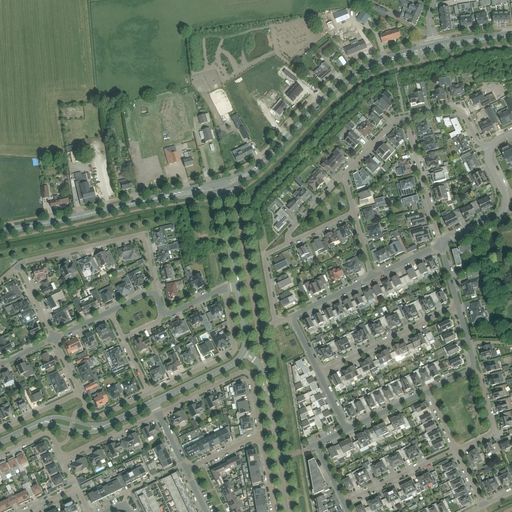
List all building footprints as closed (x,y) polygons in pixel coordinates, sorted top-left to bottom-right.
[(404,8),(406,9),(413,12),(412,14),(419,17),(424,8),(423,7),(424,3),(419,1),(417,5),(416,4),(415,6),(411,4),(410,6),(409,5),(402,2),(402,0),(401,3),(403,8),(404,8)] [(385,17),(388,11),(373,5),(371,10),(385,17)] [(440,8),(441,16),(450,15),(449,7),(440,8)] [(413,12),(406,9),(405,12),(407,13),(405,18),(404,19),(406,19),(405,21),(408,22),(408,23),(415,26),(419,17),(412,14),(413,12)] [(346,10),(334,15),(337,23),(350,18),(346,10)] [(363,11),(357,19),(364,24),(370,16),(363,11)] [(486,11),(480,13),(483,24),(489,23),(486,11)] [(480,14),(473,15),(474,21),(476,20),(478,26),(483,24),(480,13),(480,14)] [(451,22),(450,15),(441,16),(442,23),(451,22)] [(323,24),(327,30),(334,25),(331,20),(323,24)] [(451,22),(442,23),(443,31),(452,30),(451,25),(455,25),(454,22),(451,22)] [(380,36),(382,43),(401,37),(398,30),(391,32),(391,31),(385,33),(385,34),(380,36)] [(352,46),(344,49),(347,56),(367,48),(364,41),(359,43),(357,40),(350,42),(352,46)] [(328,41),(316,51),(320,56),(332,46),(328,41)] [(333,72),(325,62),(319,67),(322,70),(316,75),(322,82),(333,72)] [(415,93),(415,94),(415,96),(410,97),(411,103),(417,102),(417,104),(425,103),(423,97),(428,96),(426,88),(425,82),(421,83),(422,89),(422,92),(415,93)] [(297,84),(286,96),(293,102),(304,90),(297,84)] [(466,94),(464,86),(463,84),(451,87),(453,97),(460,95),(461,96),(464,95),(466,94)] [(438,99),(438,100),(438,101),(445,100),(443,89),(436,90),(436,93),(432,94),(433,100),(438,99)] [(378,100),(375,103),(377,105),(383,111),(385,109),(385,110),(387,111),(387,110),(393,105),(391,103),(393,101),(392,100),(392,99),(390,98),(392,96),(386,91),(383,94),(385,96),(384,97),(380,102),(378,100)] [(472,99),(471,100),(472,104),(473,103),(474,105),(481,102),(482,103),(481,104),(483,107),(490,104),(490,103),(491,103),(496,100),(493,94),(486,97),(484,98),(481,92),(471,97),(472,99)] [(238,99),(233,102),(238,112),(243,110),(238,99)] [(281,101),(273,110),(279,116),(287,107),(281,101)] [(383,119),(380,116),(383,114),(383,113),(376,107),(371,111),(373,113),(370,117),(378,125),(383,119)] [(491,108),(486,110),(491,120),(493,125),(498,122),(495,118),(491,108)] [(508,123),(507,122),(511,120),(511,116),(509,111),(499,116),(503,126),(508,123)] [(201,124),(204,123),(210,121),(208,114),(199,116),(201,124)] [(239,117),(232,120),(237,129),(239,128),(243,136),(244,139),(249,137),(249,136),(244,126),(239,117)] [(371,125),(371,124),(363,117),(360,120),(364,124),(361,127),(361,126),(360,126),(357,128),(358,129),(358,130),(365,137),(374,128),(371,125)] [(450,117),(443,119),(444,120),(444,122),(445,122),(446,125),(452,124),(456,131),(449,134),(450,135),(451,138),(451,139),(461,134),(460,131),(462,130),(456,119),(455,120),(454,118),(450,118),(450,117)] [(257,137),(270,130),(267,124),(266,124),(267,124),(262,127),(260,124),(254,127),(250,119),(245,122),(244,121),(244,122),(250,132),(253,130),(257,137)] [(490,120),(480,124),(484,133),(494,129),(490,120)] [(429,130),(427,123),(422,124),(421,123),(418,124),(418,125),(417,125),(418,129),(419,129),(420,132),(419,132),(420,136),(423,135),(424,138),(431,136),(434,135),(433,129),(429,130)] [(212,128),(206,129),(202,130),(203,131),(199,132),(201,139),(205,138),(206,142),(215,139),(212,128)] [(405,140),(403,130),(402,129),(402,130),(401,130),(400,130),(398,132),(397,131),(394,133),(393,133),(390,136),(391,137),(389,139),(391,142),(397,148),(400,145),(398,143),(401,139),(404,141),(405,140)] [(352,131),(348,135),(348,136),(349,137),(348,138),(345,141),(348,144),(348,145),(348,146),(349,147),(350,147),(351,147),(354,149),(359,143),(358,142),(360,139),(359,137),(352,131)] [(470,149),(465,138),(463,138),(461,135),(455,138),(456,142),(458,145),(457,145),(457,146),(458,150),(459,150),(460,150),(461,153),(470,149)] [(424,138),(425,143),(422,144),(423,147),(422,147),(423,151),(424,151),(424,152),(428,151),(428,152),(431,151),(431,150),(436,149),(434,140),(433,141),(431,136),(424,138)] [(241,151),(234,155),(235,157),(237,161),(252,154),(250,149),(249,147),(247,144),(240,148),(241,151)] [(375,152),(376,152),(376,153),(384,160),(386,158),(385,156),(387,153),(390,156),(395,150),(389,144),(386,147),(384,144),(379,149),(379,148),(375,152)] [(77,152),(76,152),(75,145),(66,147),(67,154),(71,153),(73,163),(79,162),(77,152)] [(164,149),(167,160),(168,165),(179,162),(175,146),(164,149)] [(509,164),(511,162),(511,161),(511,160),(511,147),(511,148),(510,146),(509,146),(508,146),(509,147),(508,147),(507,147),(506,148),(506,147),(501,149),(501,150),(505,160),(506,159),(509,164)] [(344,153),(339,148),(333,154),(335,156),(332,159),(340,166),(343,163),(345,162),(345,161),(345,160),(341,156),(344,153)] [(189,159),(185,160),(183,161),(185,168),(193,165),(192,159),(193,158),(191,151),(186,152),(187,156),(188,156),(189,159)] [(429,159),(426,160),(429,168),(432,167),(433,167),(434,167),(435,166),(439,165),(438,161),(439,161),(439,160),(439,158),(438,157),(437,158),(435,152),(428,154),(429,159)] [(476,161),(475,159),(476,158),(475,158),(474,155),(472,156),(470,152),(461,156),(465,164),(467,163),(470,171),(479,167),(477,161),(476,161)] [(371,159),(369,161),(368,161),(364,164),(366,166),(365,166),(366,167),(367,167),(367,168),(373,174),(377,170),(375,168),(377,166),(378,166),(381,163),(375,157),(372,160),(371,159)] [(146,164),(143,165),(144,170),(143,170),(145,176),(159,172),(158,166),(157,167),(155,161),(152,162),(151,159),(145,161),(146,164)] [(340,166),(332,159),(329,162),(327,160),(321,166),(327,172),(330,168),(334,172),(335,171),(335,172),(337,170),(337,169),(340,166)] [(403,176),(411,173),(410,169),(409,167),(409,166),(408,162),(406,162),(405,159),(400,161),(400,164),(401,168),(397,169),(397,170),(398,176),(399,176),(403,175),(403,176)] [(448,173),(447,166),(432,170),(432,171),(434,174),(431,175),(432,175),(434,183),(446,180),(444,174),(448,173)] [(310,181),(307,184),(314,191),(317,188),(318,189),(319,187),(319,188),(320,188),(321,188),(321,187),(322,187),(322,186),(322,185),(321,185),(324,182),(321,180),(325,175),(319,169),(313,175),(314,176),(314,178),(311,181),(310,181)] [(366,186),(363,182),(367,178),(367,179),(370,176),(363,169),(360,172),(361,173),(359,176),(358,173),(353,176),(355,180),(354,181),(355,182),(357,189),(366,186)] [(471,174),(469,175),(470,178),(471,180),(474,179),(475,182),(484,177),(482,172),(479,173),(478,171),(471,174)] [(487,183),(484,177),(475,182),(477,185),(475,186),(477,191),(479,190),(485,187),(484,184),(487,183)] [(304,185),(296,178),(293,181),(301,188),(304,185)] [(79,182),(75,183),(79,200),(80,205),(85,204),(96,202),(94,197),(90,179),(84,181),(79,182)] [(409,180),(409,181),(400,183),(402,189),(402,190),(399,191),(400,197),(406,195),(408,194),(408,195),(414,193),(413,190),(412,190),(411,188),(415,187),(414,182),(414,179),(409,180)] [(126,180),(118,182),(117,182),(118,187),(121,186),(122,190),(130,188),(129,181),(127,182),(126,180)] [(435,190),(436,195),(446,193),(445,190),(447,189),(446,183),(437,186),(438,189),(435,190)] [(303,200),(304,202),(305,202),(306,202),(308,200),(311,196),(305,191),(304,190),(300,194),(298,192),(297,191),(293,195),(298,199),(301,202),(303,200)] [(368,199),(370,198),(372,198),(370,191),(366,192),(366,191),(361,192),(361,194),(358,194),(359,195),(359,194),(360,197),(359,197),(359,196),(360,200),(361,205),(369,202),(368,199)] [(442,203),(449,201),(446,193),(436,195),(438,201),(441,200),(442,203)] [(50,207),(53,207),(60,205),(69,203),(67,198),(67,196),(58,197),(57,195),(53,196),(54,201),(49,202),(50,207)] [(418,202),(417,196),(401,200),(402,206),(411,204),(412,208),(413,211),(418,209),(416,202),(418,202)] [(496,202),(493,196),(488,198),(488,196),(485,197),(486,199),(483,200),(488,209),(493,207),(492,204),(496,202)] [(274,202),(277,204),(281,209),(284,205),(280,201),(277,198),(274,202)] [(298,199),(295,201),(294,200),(292,203),(291,202),(286,207),(294,215),(299,209),(298,208),(300,206),(299,205),(301,202),(298,199)] [(480,199),(474,202),(477,210),(481,208),(482,212),(488,209),(483,200),(481,201),(480,199)] [(469,207),(466,208),(471,218),(476,215),(474,211),(477,210),(474,202),(468,205),(469,207)] [(367,221),(375,219),(379,218),(377,212),(373,213),(372,210),(376,209),(376,208),(379,207),(378,204),(367,207),(368,210),(364,211),(365,215),(366,217),(365,217),(366,218),(367,221)] [(465,220),(471,218),(466,208),(458,212),(460,218),(463,217),(465,220)] [(275,227),(278,230),(278,231),(285,224),(283,223),(290,216),(281,209),(276,214),(279,217),(276,220),(279,223),(274,227),(275,227)] [(452,215),(449,217),(453,226),(459,223),(457,220),(460,218),(458,212),(457,210),(451,213),(452,215)] [(423,215),(419,216),(418,213),(407,216),(408,222),(412,221),(414,226),(425,223),(423,215)] [(448,228),(453,226),(449,217),(446,218),(445,216),(440,219),(442,227),(446,225),(448,228)] [(370,227),(367,227),(368,231),(369,230),(370,234),(371,238),(381,235),(380,232),(379,232),(378,229),(379,229),(378,224),(373,225),(374,226),(370,227)] [(342,235),(339,237),(343,245),(346,243),(346,242),(348,241),(346,238),(351,235),(349,231),(350,231),(350,230),(349,226),(347,227),(347,226),(339,229),(342,235)] [(428,231),(423,233),(423,230),(423,229),(412,232),(414,238),(417,238),(418,243),(430,239),(428,231)] [(152,232),(153,237),(154,243),(156,243),(157,247),(164,245),(162,235),(163,235),(164,234),(164,233),(164,232),(163,232),(162,231),(161,231),(161,230),(152,232)] [(336,233),(333,234),(332,233),(325,236),(331,249),(335,247),(333,243),(336,242),(339,240),(336,233)] [(393,244),(390,245),(394,254),(395,256),(404,252),(402,247),(401,247),(400,246),(401,245),(399,241),(397,237),(395,238),(391,240),(393,244)] [(324,248),(320,239),(314,241),(315,242),(311,244),(315,253),(320,250),(322,253),(329,250),(327,246),(324,248)] [(159,258),(160,262),(162,262),(162,263),(165,262),(165,261),(167,261),(168,261),(170,260),(168,251),(179,249),(178,242),(173,243),(174,244),(158,248),(159,252),(158,253),(158,257),(159,257),(159,258)] [(475,251),(473,244),(458,248),(459,251),(458,251),(459,255),(475,251)] [(131,247),(122,249),(118,250),(120,258),(129,256),(130,260),(139,258),(136,245),(130,246),(131,247)] [(308,259),(314,256),(309,246),(309,247),(306,248),(305,246),(304,247),(304,246),(302,247),(301,246),(302,248),(298,250),(301,257),(306,255),(308,260),(308,259)] [(376,249),(371,251),(374,263),(378,261),(380,263),(383,261),(384,262),(386,261),(386,260),(390,258),(386,249),(378,253),(376,249)] [(457,250),(452,251),(457,267),(462,265),(459,255),(458,251),(457,250)] [(104,252),(101,254),(95,256),(100,267),(105,264),(107,265),(108,268),(110,267),(111,267),(111,266),(115,264),(110,253),(106,255),(104,252)] [(281,269),(285,267),(289,265),(287,261),(286,261),(283,256),(280,258),(274,261),(276,266),(274,267),(277,272),(282,270),(281,269)] [(348,276),(354,273),(355,274),(361,271),(357,264),(360,262),(359,256),(352,260),(353,262),(345,267),(346,269),(345,270),(348,276)] [(88,257),(82,260),(77,262),(82,273),(90,269),(92,275),(99,272),(92,257),(88,259),(88,257)] [(430,267),(426,269),(428,273),(429,276),(435,273),(434,270),(438,268),(437,266),(436,262),(435,262),(433,259),(431,260),(431,259),(427,261),(430,267)] [(67,262),(63,263),(63,264),(59,266),(60,269),(61,269),(63,274),(62,274),(65,278),(66,279),(67,280),(68,279),(69,278),(69,276),(73,274),(72,273),(77,271),(73,263),(68,265),(67,262)] [(420,270),(415,272),(414,272),(417,278),(418,281),(425,277),(424,275),(428,273),(426,269),(423,263),(419,265),(420,265),(418,266),(420,270)] [(164,270),(161,271),(162,275),(162,274),(163,277),(162,277),(163,281),(172,279),(172,278),(173,278),(173,277),(173,275),(172,274),(171,270),(170,265),(163,266),(164,270)] [(46,271),(46,270),(45,266),(43,267),(41,267),(40,267),(39,267),(38,267),(38,268),(33,269),(35,278),(37,277),(39,282),(46,278),(44,275),(44,272),(46,271)] [(328,273),(333,283),(340,279),(339,276),(340,275),(343,274),(341,268),(336,270),(336,269),(335,269),(334,268),(333,267),(331,267),(329,268),(328,269),(328,271),(329,272),(328,273)] [(417,278),(414,272),(415,272),(412,268),(409,270),(407,271),(409,275),(404,277),(408,286),(414,283),(413,280),(417,278)] [(138,287),(140,286),(145,284),(144,282),(145,282),(144,280),(144,279),(141,274),(136,276),(134,272),(128,275),(128,276),(127,276),(131,286),(133,286),(133,287),(138,285),(138,287)] [(198,289),(206,285),(202,277),(200,273),(196,275),(196,276),(193,277),(193,278),(188,280),(192,288),(195,287),(195,286),(197,285),(198,289)] [(285,287),(288,285),(292,283),(290,279),(289,279),(286,274),(277,279),(279,284),(277,285),(280,290),(285,288),(285,287)] [(392,279),(394,284),(396,288),(398,291),(399,292),(402,289),(402,288),(408,286),(404,277),(399,280),(397,275),(393,277),(393,278),(392,279)] [(317,279),(314,280),(315,283),(316,286),(320,292),(321,292),(322,292),(323,291),(325,290),(323,286),(326,284),(327,284),(326,282),(323,276),(320,277),(319,278),(317,279)] [(126,278),(122,280),(123,282),(122,282),(122,283),(122,285),(120,286),(119,286),(117,286),(116,288),(117,290),(119,290),(119,291),(120,294),(121,295),(122,295),(123,296),(125,295),(125,294),(129,292),(126,285),(129,284),(126,278)] [(466,296),(471,295),(471,297),(472,297),(472,298),(477,297),(475,292),(474,292),(473,288),(480,286),(478,278),(467,281),(467,283),(462,284),(463,287),(463,290),(464,290),(466,296)] [(49,284),(47,279),(41,282),(43,287),(41,288),(44,295),(53,290),(50,284),(49,284)] [(308,283),(305,285),(307,290),(308,291),(308,292),(309,293),(309,292),(312,291),(314,295),(316,294),(317,294),(319,294),(319,293),(320,292),(316,286),(315,283),(314,280),(310,282),(308,283)] [(392,293),(393,294),(398,291),(396,288),(394,284),(391,285),(388,280),(387,281),(382,282),(384,287),(387,292),(389,295),(392,293)] [(6,285),(10,294),(3,298),(6,305),(22,297),(15,281),(6,285)] [(175,283),(166,285),(167,289),(168,293),(167,294),(167,295),(167,296),(167,298),(168,299),(168,300),(176,298),(178,298),(176,291),(183,287),(182,282),(175,283)] [(387,292),(384,287),(380,289),(378,284),(374,287),(373,288),(375,293),(377,297),(379,300),(378,298),(381,296),(383,298),(389,295),(387,292)] [(104,293),(101,295),(105,303),(112,300),(109,294),(113,292),(111,286),(103,290),(104,293)] [(363,291),(365,296),(368,301),(369,304),(370,304),(373,303),(379,300),(377,297),(375,293),(372,295),(370,291),(369,289),(368,290),(367,290),(363,291)] [(91,300),(87,302),(91,311),(96,309),(96,308),(98,306),(98,305),(102,303),(96,290),(90,293),(93,299),(91,300)] [(438,291),(433,293),(436,300),(439,299),(441,305),(444,304),(447,303),(446,302),(447,302),(446,300),(447,299),(445,294),(444,295),(443,292),(439,294),(438,291)] [(47,300),(46,301),(48,304),(49,304),(50,307),(52,310),(53,310),(54,311),(59,308),(58,304),(56,301),(61,299),(60,297),(63,295),(61,292),(50,297),(51,298),(46,300),(47,300)] [(290,292),(283,295),(280,297),(282,302),(281,303),(283,308),(288,305),(295,301),(293,297),(292,297),(290,292)] [(365,296),(361,298),(359,293),(355,296),(354,297),(355,301),(358,306),(359,309),(360,309),(358,306),(362,304),(364,307),(369,304),(368,301),(365,296)] [(429,299),(426,301),(430,310),(431,311),(432,310),(434,309),(436,308),(435,308),(436,307),(434,303),(433,302),(436,300),(433,293),(428,296),(429,299)] [(91,311),(87,302),(84,304),(83,303),(81,304),(78,298),(73,301),(79,314),(83,312),(84,313),(87,312),(87,313),(91,311)] [(358,306),(355,301),(351,303),(349,298),(345,301),(343,302),(346,307),(348,311),(350,314),(348,311),(352,309),(354,312),(359,309),(358,306)] [(417,301),(416,302),(419,309),(422,307),(423,309),(425,313),(427,313),(430,311),(430,310),(426,301),(422,302),(421,300),(421,299),(417,301)] [(21,314),(30,309),(27,303),(25,304),(23,300),(13,305),(16,312),(19,310),(21,314)] [(216,305),(210,307),(208,308),(211,312),(207,314),(210,321),(215,319),(214,316),(216,315),(216,314),(222,311),(219,306),(220,305),(218,302),(215,304),(216,305)] [(416,310),(419,309),(416,302),(411,304),(407,305),(409,309),(413,318),(414,318),(415,318),(418,317),(417,316),(419,315),(416,310)] [(479,302),(472,305),(473,309),(470,309),(471,312),(470,312),(471,314),(470,314),(471,318),(472,318),(472,320),(471,320),(472,320),(473,324),(474,323),(474,325),(481,323),(480,322),(481,322),(481,321),(487,320),(486,318),(485,319),(483,312),(484,312),(484,311),(482,311),(479,302)] [(348,311),(346,307),(343,309),(340,303),(339,304),(338,304),(334,305),(336,310),(339,315),(340,318),(339,315),(342,314),(344,317),(350,314),(348,311)] [(63,324),(67,322),(69,321),(67,316),(65,312),(69,310),(67,306),(60,309),(55,312),(54,312),(56,315),(53,317),(56,321),(55,322),(55,323),(56,324),(57,324),(58,325),(62,323),(63,324)] [(413,319),(413,318),(409,309),(405,311),(403,306),(402,306),(398,308),(399,310),(402,317),(405,315),(408,321),(410,320),(410,321),(413,319)] [(324,311),(326,315),(329,320),(330,323),(329,320),(333,318),(334,321),(340,318),(339,315),(336,310),(332,312),(330,307),(326,310),(324,311)] [(22,325),(29,322),(33,320),(31,317),(33,316),(30,309),(21,314),(23,317),(19,318),(22,325)] [(399,318),(402,317),(399,310),(394,312),(395,315),(392,317),(396,326),(397,326),(398,326),(398,327),(401,325),(400,324),(402,324),(399,318)] [(203,325),(208,322),(205,315),(201,317),(199,312),(196,314),(195,313),(195,314),(194,314),(193,314),(193,315),(188,318),(192,325),(199,322),(199,323),(201,322),(203,325)] [(324,326),(330,323),(329,320),(326,315),(322,317),(320,312),(316,315),(314,316),(316,320),(319,325),(320,328),(324,326)] [(387,316),(382,318),(385,325),(388,324),(391,329),(392,330),(396,327),(396,326),(392,317),(388,319),(387,316)] [(313,328),(314,331),(320,328),(319,325),(316,320),(311,322),(309,317),(306,320),(304,321),(306,325),(305,325),(307,329),(308,328),(308,330),(313,328)] [(377,320),(374,322),(375,325),(380,334),(381,334),(381,335),(384,333),(383,332),(385,332),(383,328),(383,326),(385,325),(382,318),(377,320)] [(443,323),(437,326),(439,329),(441,328),(443,331),(454,326),(453,325),(454,325),(452,320),(451,321),(451,320),(447,322),(446,321),(444,322),(445,323),(443,323)] [(174,335),(174,334),(181,331),(182,334),(189,330),(185,322),(182,324),(181,321),(178,323),(178,321),(172,324),(173,325),(170,326),(171,329),(171,330),(172,332),(173,332),(174,335)] [(31,337),(32,337),(33,338),(34,337),(35,336),(35,335),(34,334),(40,331),(37,324),(35,325),(34,322),(26,326),(31,337)] [(96,329),(100,337),(102,341),(110,337),(111,340),(116,338),(112,331),(110,332),(106,324),(103,326),(102,325),(99,327),(99,328),(96,329)] [(358,333),(363,343),(363,342),(364,343),(367,342),(366,341),(368,340),(366,334),(369,333),(365,326),(364,324),(359,326),(362,332),(358,333)] [(370,324),(365,326),(369,333),(371,332),(374,337),(375,337),(375,338),(380,336),(379,335),(380,334),(375,325),(372,327),(370,324)] [(163,328),(160,329),(152,333),(154,336),(151,337),(154,343),(167,337),(163,328)] [(215,330),(212,331),(211,329),(207,331),(215,347),(216,346),(217,348),(220,347),(221,348),(222,348),(224,347),(225,346),(224,345),(228,343),(226,340),(227,340),(226,339),(224,334),(223,335),(222,333),(221,332),(219,333),(219,334),(220,336),(218,337),(215,330)] [(454,332),(450,334),(449,331),(440,336),(443,342),(445,341),(446,344),(457,339),(457,338),(457,337),(456,334),(455,335),(454,332)] [(83,340),(82,340),(86,348),(89,347),(90,347),(90,348),(97,345),(94,338),(93,336),(92,336),(90,332),(85,335),(86,338),(83,340)] [(363,343),(358,333),(355,335),(353,332),(348,334),(352,341),(355,340),(357,345),(359,344),(359,345),(362,344),(362,343),(363,342),(363,343)] [(427,338),(428,341),(434,338),(431,332),(425,335),(427,338)] [(342,341),(341,341),(346,351),(346,350),(347,350),(347,351),(350,350),(350,349),(351,348),(349,342),(352,341),(348,334),(343,337),(345,340),(342,341)] [(417,337),(416,337),(421,346),(424,345),(425,348),(430,345),(428,341),(427,338),(424,340),(422,334),(419,335),(419,334),(416,336),(417,337)] [(0,338),(0,342),(0,343),(1,344),(1,345),(0,344),(0,350),(1,353),(12,348),(8,341),(10,341),(11,340),(8,335),(4,337),(4,336),(0,338)] [(150,343),(147,337),(144,339),(143,340),(142,338),(134,341),(139,352),(147,349),(145,346),(150,343)] [(411,340),(413,345),(410,346),(414,353),(419,351),(417,348),(421,346),(416,337),(415,338),(415,337),(412,338),(412,339),(411,340)] [(76,339),(66,343),(68,346),(65,347),(68,354),(71,352),(70,351),(76,348),(77,349),(81,348),(76,339)] [(338,343),(337,340),(332,342),(335,349),(338,348),(340,353),(343,352),(343,353),(346,352),(345,351),(346,351),(341,341),(338,343)] [(205,345),(199,348),(203,357),(210,354),(209,352),(214,350),(209,341),(205,343),(205,345)] [(332,351),(335,349),(332,342),(327,345),(328,348),(325,349),(329,359),(330,358),(331,359),(333,358),(333,357),(335,356),(332,351)] [(399,345),(404,354),(407,353),(409,356),(414,353),(410,346),(407,348),(405,343),(403,343),(403,342),(400,344),(400,345),(399,345)] [(182,356),(183,357),(184,359),(187,364),(195,360),(192,353),(195,352),(198,356),(191,343),(191,344),(186,346),(188,349),(185,351),(186,353),(182,355),(182,356)] [(393,355),(397,362),(402,359),(400,356),(404,354),(399,345),(398,344),(396,346),(396,347),(394,348),(396,353),(393,355)] [(458,345),(454,347),(452,344),(443,348),(446,354),(448,353),(450,356),(461,351),(460,350),(461,350),(460,347),(459,347),(458,345)] [(496,351),(493,352),(491,345),(481,347),(482,351),(480,351),(482,360),(487,358),(487,357),(492,356),(492,357),(497,356),(496,351)] [(114,351),(112,347),(103,352),(106,359),(110,357),(112,361),(108,362),(108,363),(120,357),(118,354),(119,353),(119,352),(118,350),(117,349),(114,351)] [(329,360),(329,359),(325,349),(321,351),(320,348),(315,350),(318,357),(320,355),(322,358),(324,361),(326,360),(326,361),(329,360)] [(383,353),(382,353),(387,363),(387,362),(390,361),(392,364),(397,362),(393,355),(391,356),(388,350),(386,352),(385,351),(383,352),(383,353)] [(175,367),(178,366),(179,364),(174,352),(168,355),(171,361),(170,363),(164,366),(167,371),(171,369),(173,372),(177,370),(175,367)] [(41,370),(42,371),(56,365),(52,357),(49,359),(48,357),(49,357),(47,353),(41,356),(44,361),(42,362),(43,365),(41,366),(40,368),(41,370)] [(377,356),(379,361),(377,363),(380,370),(385,367),(383,364),(387,363),(382,353),(381,354),(381,353),(378,354),(379,355),(377,356)] [(80,363),(88,359),(89,359),(87,355),(80,358),(82,362),(80,363)] [(149,373),(153,381),(163,376),(162,373),(165,371),(157,355),(156,356),(153,357),(157,365),(156,365),(158,369),(155,370),(154,368),(153,368),(152,368),(150,369),(149,370),(149,371),(150,373),(149,373)] [(461,357),(458,359),(457,359),(456,356),(447,361),(449,366),(452,366),(453,369),(454,369),(458,367),(464,364),(463,363),(464,362),(463,359),(462,360),(461,357)] [(82,367),(78,368),(82,375),(90,371),(89,368),(91,366),(90,363),(94,361),(92,357),(88,359),(82,362),(80,363),(82,367)] [(121,360),(120,357),(108,363),(112,361),(114,365),(111,366),(111,367),(114,373),(120,370),(123,369),(121,366),(122,365),(125,364),(124,364),(125,363),(124,361),(123,360),(122,360),(121,360)] [(498,365),(497,362),(499,361),(498,358),(488,361),(488,364),(485,365),(486,368),(487,372),(497,370),(497,369),(500,368),(499,365),(498,365)] [(366,361),(370,371),(370,370),(373,369),(375,372),(380,370),(377,363),(374,364),(371,359),(369,360),(368,359),(366,360),(366,361)] [(297,365),(294,366),(297,371),(301,368),(304,375),(301,376),(302,379),(309,376),(308,373),(310,372),(305,361),(302,362),(302,361),(296,363),(297,365)] [(360,364),(363,369),(360,371),(363,378),(368,375),(367,372),(370,371),(366,361),(365,361),(365,362),(364,361),(361,362),(362,363),(360,364)] [(429,369),(431,373),(434,379),(438,377),(437,376),(439,375),(437,372),(442,369),(438,361),(432,364),(433,367),(429,369)] [(26,367),(24,363),(16,367),(18,371),(17,371),(18,372),(20,375),(26,372),(28,377),(34,374),(30,365),(26,367)] [(428,374),(431,373),(429,369),(428,365),(422,368),(423,372),(420,373),(422,377),(424,382),(426,381),(426,382),(431,380),(428,374)] [(300,377),(297,371),(294,366),(292,367),(295,383),(296,385),(295,386),(298,391),(303,388),(302,385),(303,385),(302,383),(310,379),(309,376),(302,379),(301,376),(300,377)] [(349,369),(353,379),(357,377),(358,380),(363,378),(360,371),(357,372),(354,367),(352,368),(352,367),(349,368),(349,369)] [(85,382),(89,381),(90,385),(103,379),(101,375),(96,377),(95,373),(96,373),(94,369),(90,371),(82,375),(85,382)] [(346,377),(343,379),(346,386),(351,383),(355,382),(353,379),(349,369),(349,370),(348,370),(347,369),(345,370),(345,371),(343,372),(345,375),(346,377)] [(414,376),(411,377),(414,383),(415,387),(417,386),(422,385),(419,379),(422,377),(420,373),(419,370),(413,372),(414,376)] [(8,371),(1,374),(3,377),(2,378),(5,384),(13,380),(14,383),(17,382),(14,375),(11,376),(8,371)] [(503,375),(502,371),(491,374),(492,377),(489,378),(490,381),(489,381),(490,385),(491,385),(500,383),(503,382),(502,378),(501,375),(503,375)] [(68,389),(65,384),(63,379),(61,380),(57,372),(48,376),(50,380),(51,380),(55,389),(54,389),(56,394),(68,389)] [(346,386),(343,379),(340,380),(337,375),(335,376),(335,375),(332,376),(332,377),(333,380),(332,380),(334,385),(335,385),(336,387),(340,385),(341,388),(346,386)] [(411,389),(409,385),(414,383),(411,377),(410,375),(404,377),(400,379),(401,382),(403,386),(406,392),(410,390),(409,390),(411,389)] [(309,393),(308,393),(310,396),(317,393),(316,390),(318,389),(313,377),(310,379),(302,383),(303,385),(304,387),(309,385),(312,391),(309,393)] [(396,396),(398,395),(403,394),(400,388),(403,386),(401,382),(400,379),(394,381),(395,385),(392,386),(392,387),(394,391),(396,396)] [(133,380),(129,382),(123,385),(127,393),(137,388),(133,380)] [(97,386),(95,382),(84,388),(86,391),(89,390),(97,386)] [(233,387),(233,392),(235,392),(244,390),(243,385),(238,386),(237,383),(236,384),(235,382),(231,384),(232,386),(233,387)] [(392,387),(392,386),(391,383),(385,386),(386,389),(383,391),(385,395),(388,400),(389,399),(390,400),(394,398),(391,392),(394,391),(392,387)] [(119,395),(122,393),(118,384),(109,388),(109,389),(108,390),(109,390),(110,393),(109,394),(111,398),(112,398),(113,399),(114,399),(114,400),(117,399),(116,398),(119,396),(119,395)] [(506,385),(495,388),(496,390),(493,391),(494,395),(493,395),(494,398),(495,398),(495,399),(504,396),(507,395),(506,391),(505,392),(505,388),(506,388),(506,385)] [(382,396),(385,395),(383,391),(382,387),(376,390),(378,394),(374,395),(376,399),(379,404),(380,403),(381,404),(385,402),(382,396)] [(35,403),(37,402),(43,399),(40,392),(39,393),(38,391),(32,393),(30,390),(26,392),(32,403),(35,402),(35,403)] [(244,390),(235,392),(233,392),(234,395),(233,395),(233,396),(233,397),(233,398),(233,401),(242,399),(240,400),(240,397),(244,396),(245,396),(245,395),(244,390)] [(98,397),(93,400),(97,408),(99,407),(100,407),(103,406),(102,406),(103,405),(105,404),(105,403),(108,401),(103,391),(96,394),(98,397)] [(365,400),(368,405),(370,409),(371,408),(372,408),(376,407),(373,401),(376,399),(374,395),(373,392),(367,394),(369,398),(366,399),(365,400)] [(300,410),(300,411),(306,408),(304,403),(307,402),(306,400),(310,398),(311,399),(318,396),(318,395),(317,393),(310,396),(308,393),(297,398),(300,403),(299,404),(299,405),(300,410)] [(320,408),(313,411),(314,414),(325,409),(324,406),(326,405),(321,394),(318,395),(318,396),(311,399),(310,399),(312,404),(317,401),(320,408)] [(206,399),(205,399),(210,409),(217,405),(216,405),(222,402),(219,395),(213,398),(212,396),(209,397),(209,396),(206,398),(206,399)] [(20,411),(21,411),(27,408),(26,406),(29,404),(25,396),(21,397),(22,400),(15,403),(17,408),(18,407),(20,411)] [(365,411),(364,407),(368,405),(365,400),(366,399),(364,397),(358,400),(359,402),(355,404),(357,408),(360,414),(364,412),(365,411)] [(496,405),(497,408),(498,412),(498,411),(498,412),(508,409),(511,408),(510,405),(509,405),(508,402),(510,401),(509,398),(499,401),(499,404),(496,405)] [(236,409),(238,409),(247,407),(246,402),(241,403),(240,400),(242,400),(242,399),(233,401),(231,401),(232,405),(235,404),(236,409)] [(348,403),(345,405),(346,409),(351,418),(352,417),(353,417),(357,416),(354,410),(357,408),(355,404),(354,401),(348,403)] [(188,408),(193,417),(200,414),(199,413),(205,410),(202,403),(196,406),(195,404),(188,408)] [(416,417),(416,418),(423,414),(421,411),(427,409),(427,408),(428,408),(426,403),(425,404),(424,403),(422,404),(418,405),(418,406),(415,408),(417,411),(411,415),(413,419),(416,417)] [(0,415),(2,420),(8,417),(7,414),(8,413),(12,411),(10,406),(4,408),(4,407),(0,409),(0,415)] [(300,411),(300,410),(300,411),(302,415),(300,416),(301,417),(302,423),(302,422),(302,423),(308,420),(307,416),(309,415),(308,412),(313,410),(310,406),(306,408),(300,411)] [(248,413),(248,412),(247,407),(238,409),(239,412),(237,413),(237,414),(236,414),(236,418),(245,416),(243,416),(242,414),(248,413)] [(169,419),(173,426),(179,423),(179,424),(186,420),(181,411),(180,411),(180,410),(177,412),(177,413),(174,414),(175,416),(169,419)] [(318,415),(316,417),(315,417),(319,424),(321,422),(320,420),(325,418),(328,425),(334,422),(329,411),(326,412),(318,416),(318,415)] [(505,418),(500,419),(502,424),(500,424),(502,430),(507,428),(507,427),(510,426),(511,425),(511,418),(511,417),(511,411),(503,414),(505,418)] [(424,417),(423,414),(416,418),(418,422),(421,421),(423,424),(427,422),(427,423),(432,420),(432,419),(433,419),(431,414),(430,415),(430,414),(429,414),(424,417)] [(396,417),(395,417),(400,427),(403,425),(405,428),(410,426),(409,424),(408,421),(407,419),(404,420),(401,415),(396,417)] [(245,416),(236,418),(237,421),(237,422),(238,423),(241,422),(241,425),(250,424),(249,419),(249,418),(247,419),(243,419),(243,417),(245,416)] [(316,425),(319,424),(315,417),(308,420),(302,423),(304,428),(303,428),(303,430),(304,435),(305,436),(311,433),(309,429),(311,427),(310,425),(315,423),(316,425)] [(393,434),(401,430),(400,427),(395,417),(392,419),(390,420),(393,425),(390,427),(393,434)] [(422,430),(426,429),(427,433),(431,431),(436,428),(436,429),(436,428),(437,427),(435,423),(434,423),(433,423),(428,425),(427,423),(427,422),(423,424),(420,426),(422,430)] [(385,438),(393,434),(390,427),(387,428),(384,423),(385,423),(384,423),(379,425),(385,438)] [(246,434),(246,430),(251,429),(250,424),(241,425),(243,436),(246,434)] [(153,435),(159,432),(156,425),(150,428),(149,426),(142,430),(146,439),(153,436),(153,435)] [(376,434),(373,435),(376,442),(385,438),(379,425),(375,427),(373,428),(376,434)] [(225,428),(219,431),(224,441),(230,439),(229,437),(232,436),(231,434),(231,432),(230,433),(229,426),(225,428)] [(224,441),(219,431),(214,433),(219,444),(224,441)] [(365,431),(362,433),(366,443),(368,446),(376,442),(373,435),(370,436),(368,431),(365,432),(365,431)] [(430,438),(431,441),(435,439),(440,437),(438,431),(437,431),(432,434),(431,431),(427,433),(422,435),(424,440),(430,438)] [(140,442),(135,433),(134,434),(133,433),(130,434),(131,435),(128,436),(129,438),(123,441),(126,448),(132,445),(133,446),(140,442)] [(219,444),(214,433),(209,436),(214,446),(219,444)] [(359,442),(356,443),(360,450),(360,449),(362,449),(364,448),(368,446),(366,443),(362,433),(361,433),(362,434),(356,436),(356,437),(357,436),(359,442)] [(214,446),(209,436),(204,438),(209,448),(214,446)] [(209,448),(204,438),(199,440),(204,451),(209,448)] [(355,452),(360,450),(356,443),(353,444),(351,439),(349,440),(349,439),(345,441),(350,451),(353,449),(355,452)] [(431,441),(428,443),(430,447),(433,453),(440,450),(439,449),(442,447),(442,446),(444,445),(445,445),(443,443),(444,443),(443,440),(442,440),(442,439),(441,440),(437,442),(436,442),(435,439),(431,441)] [(204,451),(199,440),(194,443),(199,453),(204,451)] [(413,445),(410,447),(415,458),(416,457),(416,458),(420,456),(420,455),(418,451),(418,450),(421,449),(417,442),(417,440),(412,442),(413,445)] [(508,440),(499,444),(502,450),(511,446),(508,440)] [(40,445),(33,449),(36,456),(38,455),(40,458),(38,459),(50,454),(49,454),(48,454),(46,451),(47,450),(48,450),(46,447),(47,446),(46,443),(45,444),(44,443),(43,444),(41,441),(38,442),(40,445)] [(346,452),(350,451),(345,441),(345,442),(339,444),(340,445),(342,450),(339,451),(343,458),(344,461),(347,459),(346,456),(347,456),(346,452)] [(114,443),(107,446),(110,452),(108,453),(110,459),(117,456),(116,454),(119,452),(125,449),(121,442),(115,445),(114,443)] [(189,445),(194,456),(199,453),(194,443),(189,445)] [(486,450),(488,455),(491,453),(492,455),(501,451),(497,443),(492,445),(490,443),(489,443),(489,444),(488,444),(487,444),(487,443),(484,445),(484,446),(484,447),(483,447),(485,451),(486,450)] [(155,454),(156,454),(165,449),(164,447),(164,445),(163,445),(163,444),(154,449),(156,454),(155,454)] [(189,445),(184,448),(182,449),(186,457),(188,456),(189,458),(194,456),(189,445)] [(343,458),(339,451),(337,452),(334,447),(333,447),(333,446),(330,447),(330,448),(328,449),(328,450),(329,452),(330,456),(329,456),(330,460),(332,459),(334,462),(343,458)] [(409,446),(401,450),(404,457),(407,455),(407,456),(409,460),(409,461),(410,460),(410,461),(413,460),(414,459),(414,458),(415,458),(410,447),(409,446)] [(252,447),(246,450),(247,457),(256,456),(255,450),(253,451),(252,447)] [(166,449),(165,449),(156,454),(158,459),(167,454),(167,453),(167,452),(166,452),(165,450),(166,449)] [(470,456),(467,458),(473,469),(476,467),(474,463),(477,462),(477,461),(481,459),(479,455),(480,454),(478,452),(476,449),(471,452),(472,453),(469,454),(470,456)] [(92,465),(98,462),(105,459),(101,450),(94,453),(95,455),(89,458),(92,465)] [(401,458),(404,457),(401,450),(396,452),(397,455),(394,457),(398,466),(399,465),(399,466),(403,464),(404,463),(401,458)] [(17,458),(14,460),(19,469),(20,472),(23,477),(26,475),(24,471),(25,471),(22,464),(26,462),(22,453),(21,454),(20,453),(17,454),(17,456),(18,458),(17,458)] [(50,454),(38,459),(39,463),(42,462),(43,465),(45,469),(43,470),(55,465),(55,464),(53,465),(51,461),(53,461),(51,457),(52,457),(51,454),(50,454)] [(168,455),(167,454),(158,459),(161,463),(160,464),(170,459),(169,457),(168,455)] [(397,467),(397,466),(398,466),(394,457),(390,459),(388,455),(384,458),(387,465),(390,463),(392,468),(392,469),(393,468),(394,469),(397,467)] [(237,456),(231,459),(236,467),(241,465),(237,456)] [(8,463),(5,464),(10,473),(12,477),(16,475),(14,471),(19,469),(14,460),(13,458),(12,457),(9,459),(9,460),(10,462),(8,463)] [(75,473),(81,470),(81,471),(88,467),(83,458),(76,461),(77,463),(71,466),(75,473)] [(385,466),(387,465),(384,458),(380,460),(381,463),(377,465),(382,474),(382,473),(383,474),(387,472),(386,472),(387,471),(385,466)] [(160,464),(161,464),(164,470),(171,467),(170,465),(172,464),(172,463),(171,461),(171,462),(170,459),(160,464)] [(231,459),(226,461),(230,470),(236,467),(231,459)] [(315,495),(317,499),(327,494),(326,492),(330,490),(326,483),(325,484),(324,481),(325,480),(321,471),(318,472),(316,468),(319,467),(315,459),(309,462),(310,471),(311,471),(312,470),(314,474),(311,475),(314,496),(315,496),(315,495)] [(443,466),(446,473),(451,471),(456,468),(455,468),(456,467),(454,463),(453,464),(453,463),(450,464),(449,463),(448,463),(447,460),(439,464),(440,466),(443,466)] [(5,476),(10,473),(5,464),(5,462),(4,462),(3,461),(0,462),(0,474),(3,481),(7,479),(5,476)] [(230,470),(226,461),(222,463),(223,465),(219,467),(222,472),(225,471),(229,468),(230,470)] [(381,475),(381,474),(382,474),(377,465),(374,467),(372,463),(370,464),(369,461),(366,463),(371,473),(373,471),(376,476),(376,477),(377,476),(377,477),(381,475)] [(147,471),(143,463),(136,466),(137,468),(136,469),(141,478),(146,476),(145,474),(148,473),(147,471)] [(368,474),(371,473),(366,463),(362,465),(363,467),(359,469),(361,473),(365,482),(366,481),(366,482),(370,480),(371,479),(370,479),(368,474)] [(48,481),(60,475),(58,476),(56,472),(58,471),(56,468),(57,468),(56,465),(55,465),(43,470),(45,474),(47,473),(48,476),(50,480),(48,481)] [(211,471),(215,479),(220,476),(219,474),(222,472),(219,467),(211,471)] [(136,469),(132,471),(136,480),(141,478),(141,479),(141,478),(136,469)] [(497,473),(494,475),(495,478),(498,485),(501,483),(502,485),(503,486),(506,485),(509,484),(511,481),(511,480),(511,478),(511,476),(510,476),(508,473),(506,469),(500,473),(501,475),(499,476),(498,476),(497,473)] [(127,473),(126,473),(125,471),(118,475),(119,477),(123,485),(122,483),(124,482),(126,485),(131,483),(127,473)] [(127,474),(127,473),(131,483),(136,480),(132,471),(127,474)] [(364,483),(364,482),(365,482),(361,473),(357,475),(355,471),(351,474),(354,481),(357,479),(359,484),(359,485),(360,484),(360,485),(364,483)] [(446,473),(443,474),(445,479),(449,478),(450,481),(455,479),(460,477),(459,476),(460,476),(458,471),(458,472),(457,472),(457,471),(452,474),(451,471),(446,473)] [(164,478),(164,479),(166,484),(180,478),(180,477),(178,478),(176,473),(177,472),(164,478)] [(424,475),(424,476),(423,476),(428,485),(431,483),(433,486),(438,484),(435,479),(434,477),(432,479),(429,474),(429,473),(428,474),(428,473),(424,475)] [(351,482),(354,481),(351,474),(346,476),(347,479),(344,481),(345,483),(344,484),(345,484),(346,487),(347,487),(348,490),(349,490),(353,488),(354,487),(351,482)] [(60,476),(60,475),(48,481),(50,485),(52,483),(54,486),(52,487),(54,491),(63,487),(61,483),(63,482),(62,479),(62,478),(61,475),(60,476)] [(123,485),(119,477),(118,475),(118,477),(111,480),(111,481),(117,493),(117,492),(119,491),(121,491),(121,490),(122,490),(120,486),(123,485)] [(224,484),(220,476),(215,479),(219,487),(228,482),(224,484)] [(424,487),(428,485),(423,476),(422,476),(418,478),(419,478),(418,479),(420,484),(418,485),(421,492),(425,490),(424,487)] [(258,483),(260,482),(259,477),(251,478),(252,487),(259,486),(259,485),(258,483)] [(26,484),(32,496),(36,494),(37,496),(35,497),(36,497),(42,494),(38,485),(33,488),(30,482),(29,482),(27,478),(24,480),(26,484)] [(180,478),(166,484),(169,489),(182,483),(181,483),(178,478),(180,478)] [(498,485),(495,478),(489,481),(483,484),(486,490),(486,489),(488,493),(490,493),(491,493),(492,493),(493,491),(494,491),(493,489),(495,488),(499,486),(498,485)] [(453,487),(454,489),(459,487),(464,485),(463,484),(464,484),(462,480),(461,480),(456,482),(455,479),(450,481),(447,482),(449,487),(453,487)] [(112,494),(113,495),(114,494),(114,493),(116,492),(116,493),(117,493),(111,481),(106,483),(107,485),(112,494)] [(228,482),(219,487),(220,487),(222,492),(231,487),(234,486),(231,481),(229,482),(230,482),(228,482)] [(417,494),(421,492),(418,485),(415,487),(413,482),(413,481),(412,482),(411,481),(408,483),(407,484),(411,493),(415,491),(417,494)] [(182,483),(169,489),(171,495),(185,488),(183,489),(181,484),(182,483)] [(32,496),(26,484),(22,486),(25,492),(20,494),(24,503),(30,500),(30,499),(29,500),(28,498),(32,496)] [(412,496),(411,493),(407,484),(406,484),(402,486),(401,487),(404,492),(401,493),(404,500),(413,496),(412,496)] [(111,495),(112,494),(107,485),(102,488),(102,487),(107,497),(109,496),(111,495)] [(137,498),(152,491),(149,485),(134,492),(134,493),(136,492),(138,497),(137,498)] [(102,499),(103,499),(105,498),(104,498),(106,497),(107,497),(102,487),(102,488),(97,490),(102,499)] [(222,493),(224,497),(225,497),(233,493),(231,487),(222,492),(223,492),(222,493)] [(254,496),(263,495),(262,489),(260,490),(259,487),(253,488),(254,496)] [(454,489),(451,491),(453,495),(455,499),(458,498),(463,496),(464,495),(467,494),(468,493),(467,493),(468,492),(468,493),(466,488),(465,489),(465,488),(461,490),(460,490),(459,487),(454,489)] [(185,488),(171,495),(174,500),(187,494),(186,494),(184,489),(185,488)] [(400,502),(404,500),(401,493),(398,495),(396,490),(396,489),(395,490),(395,489),(391,491),(391,492),(390,492),(395,501),(398,499),(400,502)] [(8,492),(14,505),(19,503),(19,504),(18,505),(24,503),(20,494),(15,496),(12,490),(8,492)] [(101,500),(102,499),(97,490),(93,492),(92,492),(97,502),(97,501),(99,500),(99,501),(101,500)] [(152,491),(137,498),(138,498),(141,503),(139,503),(153,497),(151,492),(152,491)] [(3,502),(7,511),(13,508),(11,508),(10,507),(14,505),(8,492),(4,494),(7,500),(3,502)] [(97,502),(92,492),(92,493),(85,496),(87,502),(90,501),(92,504),(93,504),(95,503),(94,503),(97,502)] [(387,500),(384,501),(388,508),(392,506),(391,503),(395,501),(390,492),(389,492),(385,494),(384,495),(385,495),(387,500)] [(233,493),(225,497),(224,497),(226,502),(227,501),(227,502),(236,498),(233,493)] [(187,494),(174,500),(177,506),(190,499),(189,500),(186,495),(187,494)] [(327,494),(317,499),(315,500),(317,504),(325,501),(327,500),(324,496),(327,495),(327,494)] [(464,499),(463,496),(458,498),(455,499),(453,500),(454,503),(457,503),(457,504),(461,503),(462,506),(465,505),(465,506),(464,506),(465,506),(466,505),(469,504),(469,503),(472,502),(471,501),(472,501),(470,496),(469,497),(469,496),(464,499)] [(139,504),(141,503),(143,508),(142,509),(155,502),(153,497),(139,503),(139,504)] [(236,498),(227,502),(230,507),(241,502),(239,497),(236,498)] [(383,510),(388,508),(384,501),(382,503),(379,498),(379,497),(378,498),(378,497),(374,499),(375,499),(374,500),(378,509),(381,507),(383,510)] [(190,499),(177,506),(179,511),(193,505),(193,504),(191,505),(189,500),(190,499)] [(441,505),(438,506),(440,511),(447,511),(446,508),(448,507),(449,508),(445,499),(440,501),(441,505)] [(71,511),(75,511),(77,511),(80,511),(82,511),(79,505),(76,507),(73,501),(72,501),(71,501),(72,501),(71,500),(67,502),(71,511)] [(375,511),(378,509),(374,500),(373,500),(372,500),(368,502),(369,502),(368,503),(371,508),(368,509),(369,511),(375,511)] [(316,505),(318,509),(318,510),(326,506),(328,506),(325,501),(317,504),(316,505)] [(61,511),(71,511),(67,502),(62,505),(63,505),(63,506),(62,506),(64,510),(62,511),(61,511)] [(142,509),(143,508),(145,511),(149,511),(158,508),(155,502),(142,509)] [(232,511),(241,508),(244,507),(241,502),(230,507),(232,511)] [(432,509),(430,510),(430,511),(437,511),(440,511),(438,506),(437,503),(432,505),(432,509)]
